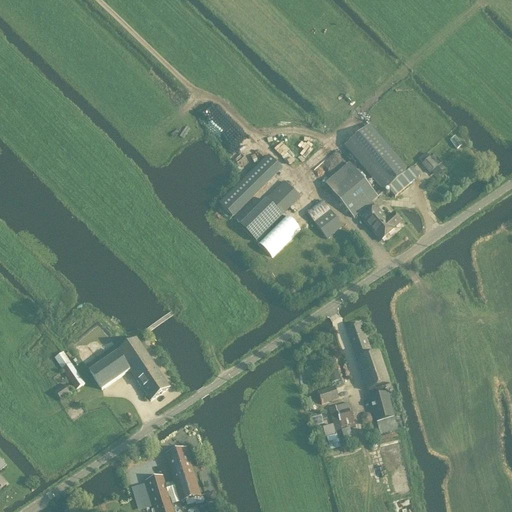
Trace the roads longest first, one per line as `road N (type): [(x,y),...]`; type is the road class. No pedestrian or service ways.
road 1 (tertiary): [(511,179),(26,511)]
road 2 (track): [(466,511),(421,297),(474,322),(511,314)]
road 3 (track): [(320,189),(283,165),(229,109),(192,89),(97,0)]
